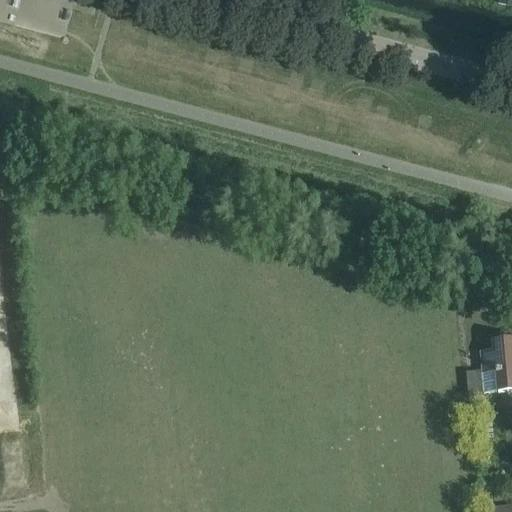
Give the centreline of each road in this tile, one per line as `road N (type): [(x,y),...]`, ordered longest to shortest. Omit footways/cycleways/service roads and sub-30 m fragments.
road 1 (unclassified): [(511,286),(0,148)]
road 2 (unclassified): [(511,84),(199,0)]
